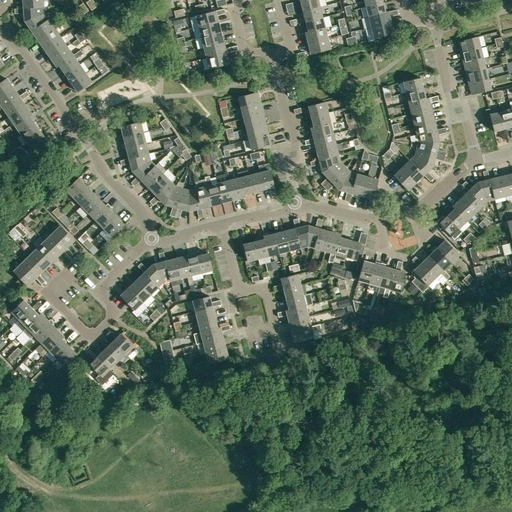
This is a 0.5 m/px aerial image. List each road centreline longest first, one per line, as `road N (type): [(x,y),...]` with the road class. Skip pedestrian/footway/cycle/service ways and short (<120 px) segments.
road 1 (residential): [(150,238),(143,215),(0,21)]
road 2 (residential): [(67,274),(47,294),(91,338),(117,312),(96,290),(150,238)]
road 3 (residential): [(295,204),(287,164),(294,148),(269,51)]
road 4 (residential): [(476,157),(463,103),(451,105),(432,20)]
